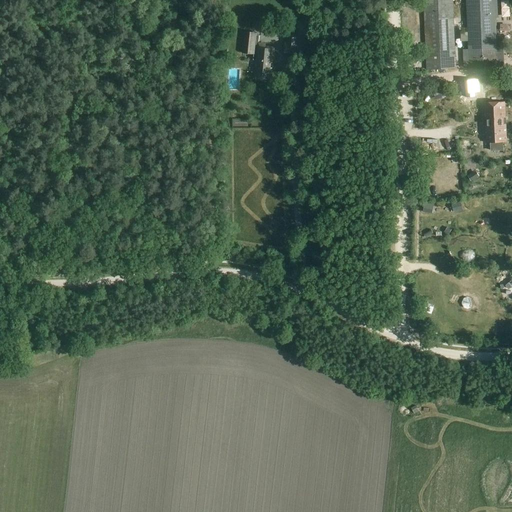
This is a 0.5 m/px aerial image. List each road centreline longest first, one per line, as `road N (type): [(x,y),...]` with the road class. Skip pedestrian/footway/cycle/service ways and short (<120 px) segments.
road 1 (track): [(404,339),(300,288),(243,272),(0,282)]
road 2 (track): [(404,339),(393,0)]
road 3 (track): [(300,288),(295,83),(274,32)]
